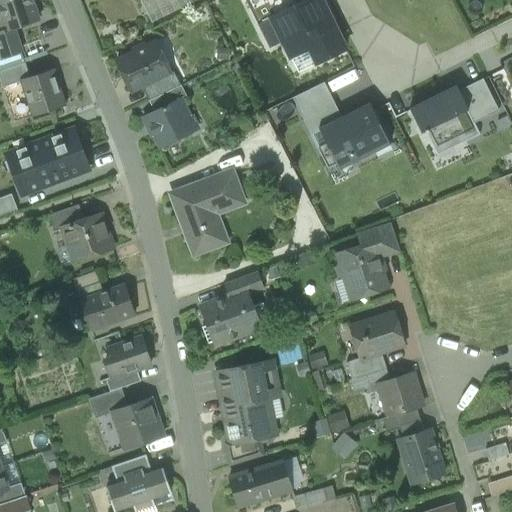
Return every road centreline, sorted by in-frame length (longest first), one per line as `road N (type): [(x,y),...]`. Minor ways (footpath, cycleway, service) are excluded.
road 1 (residential): [(199,511),(183,379),(136,176),(69,0)]
road 2 (residential): [(352,0),(392,79),(511,28)]
